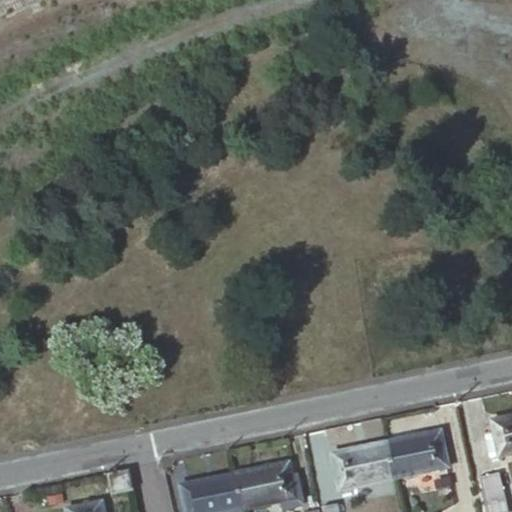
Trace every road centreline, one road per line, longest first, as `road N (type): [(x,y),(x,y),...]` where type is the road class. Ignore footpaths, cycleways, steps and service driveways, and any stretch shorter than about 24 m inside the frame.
road 1 (residential): [(511,367),(142,445)]
road 2 (residential): [(142,445),(0,474)]
